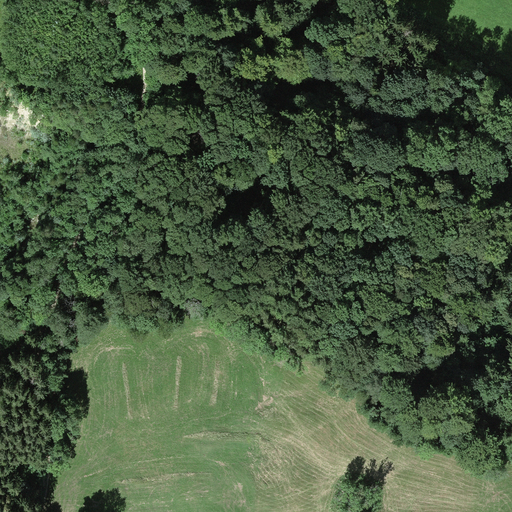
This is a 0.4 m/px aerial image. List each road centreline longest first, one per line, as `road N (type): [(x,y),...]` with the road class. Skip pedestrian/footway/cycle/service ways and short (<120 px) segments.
road 1 (track): [(39,511),(52,306),(80,235),(130,180),(145,92),(142,48),(103,0)]
road 2 (track): [(91,225),(106,243),(316,354),(404,422),(511,458)]
road 3 (track): [(119,12),(141,13),(173,32),(202,97)]
